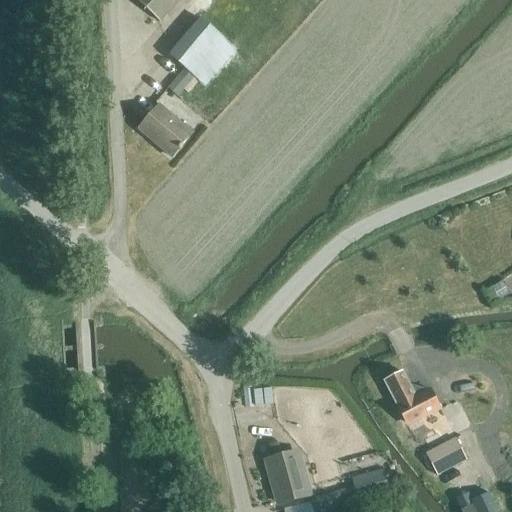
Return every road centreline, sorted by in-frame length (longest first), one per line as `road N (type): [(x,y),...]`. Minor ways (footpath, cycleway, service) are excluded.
road 1 (unclassified): [(209,367),(347,234),(511,161)]
road 2 (residential): [(110,0),(118,222),(97,260)]
road 3 (unclassified): [(209,367),(97,260)]
road 4 (unclassified): [(242,511),(209,367)]
road 5 (unclassified): [(97,260),(0,178)]
